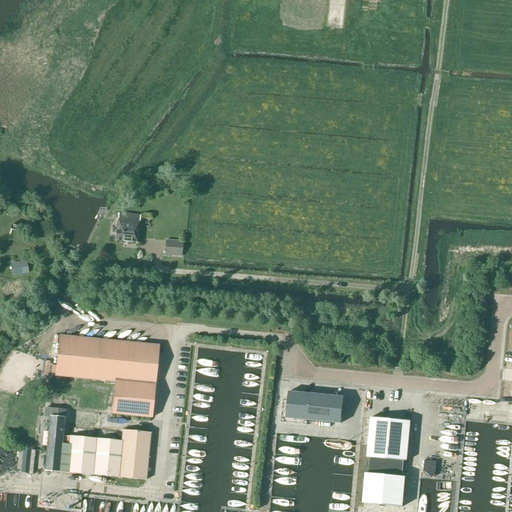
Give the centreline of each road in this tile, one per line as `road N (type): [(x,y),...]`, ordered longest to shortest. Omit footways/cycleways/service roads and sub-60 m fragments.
road 1 (track): [(445,0),(396,383)]
road 2 (unclassified): [(511,309),(501,315),(492,381),(478,390),(305,374)]
